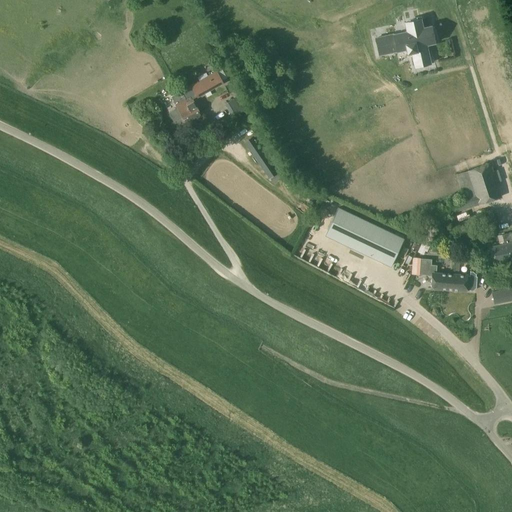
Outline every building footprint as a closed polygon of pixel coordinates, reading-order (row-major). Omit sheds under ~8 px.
[(406,54),(411,53),(414,67),(430,63),(426,45),(435,43),(431,26),(423,27),(421,19),(404,23),(406,32),(375,39),(379,55),(405,49),(406,54)] [(181,93),(185,100),(186,100),(190,108),(195,106),(192,101),(223,83),(217,72),(181,93)] [(225,104),(232,118),(245,110),(238,96),(225,104)] [(200,115),(195,106),(190,108),(186,100),(185,100),(176,105),(186,123),(200,115)] [(233,121),(236,125),(244,119),(241,115),(233,121)] [(269,179),(277,173),(252,137),(244,143),(269,179)] [(447,215),(501,197),(490,163),(455,174),(463,198),(444,204),(447,215)] [(404,239),(383,228),(338,207),(325,235),(391,267),(404,239)] [(511,232),(501,236),(498,236),(499,245),(490,247),(494,264),(508,262),(508,264),(511,263),(511,260),(511,261),(511,260),(511,232)] [(420,275),(420,264),(421,259),(421,258),(412,258),(411,275),(420,275)] [(453,275),(451,274),(437,273),(437,265),(432,265),(432,260),(421,259),(420,275),(432,276),(431,288),(453,290),(453,275)] [(453,275),(453,290),(466,291),(473,291),(476,288),(477,277),(476,277),(476,275),(473,272),(470,271),(470,274),(469,274),(469,276),(463,275),(453,275)]
